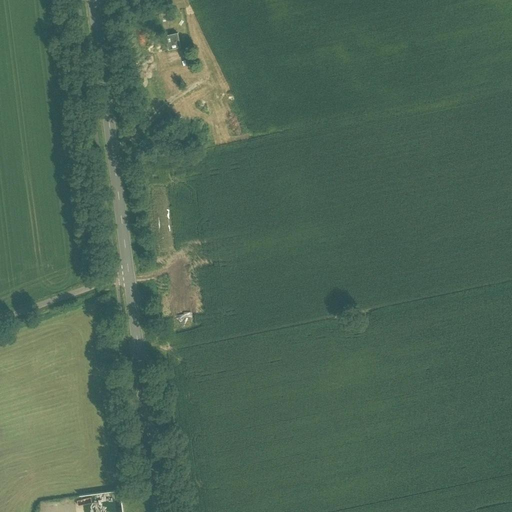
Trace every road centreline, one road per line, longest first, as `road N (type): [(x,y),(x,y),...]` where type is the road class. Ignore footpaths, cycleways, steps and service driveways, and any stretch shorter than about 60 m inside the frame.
road 1 (tertiary): [(93,0),(129,276)]
road 2 (tertiary): [(129,276),(161,511)]
road 3 (unclassified): [(129,276),(0,322)]
